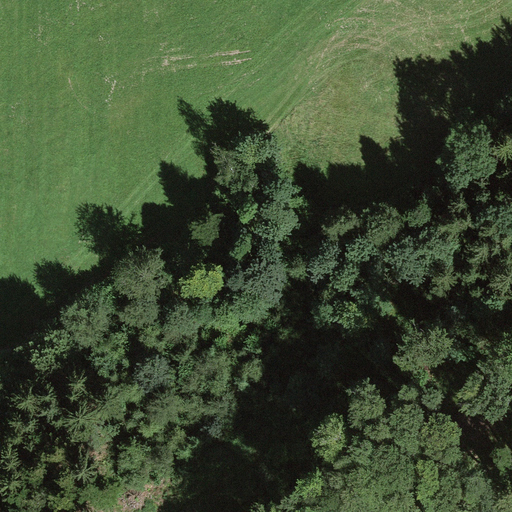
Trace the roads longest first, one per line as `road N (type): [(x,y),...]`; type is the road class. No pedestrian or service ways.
road 1 (track): [(511,347),(393,473),(311,508),(214,504),(197,511)]
road 2 (track): [(0,354),(33,344),(194,214),(274,117)]
